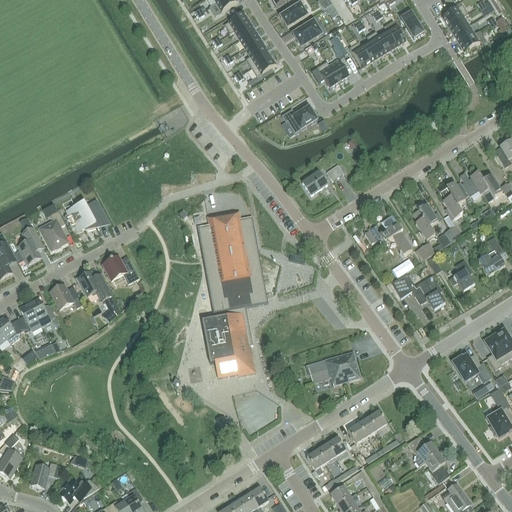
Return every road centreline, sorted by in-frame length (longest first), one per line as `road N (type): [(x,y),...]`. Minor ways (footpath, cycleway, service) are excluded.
road 1 (residential): [(417,0),(442,40),(325,113),(250,0)]
road 2 (unclassified): [(310,235),(205,108),(138,0)]
road 3 (residential): [(511,113),(310,235)]
road 4 (unclassified): [(408,370),(310,235)]
road 5 (residential): [(276,454),(408,370)]
road 6 (residential): [(0,305),(134,232)]
road 7 (unclassified): [(487,475),(408,370)]
road 8 (residential): [(408,370),(511,305)]
